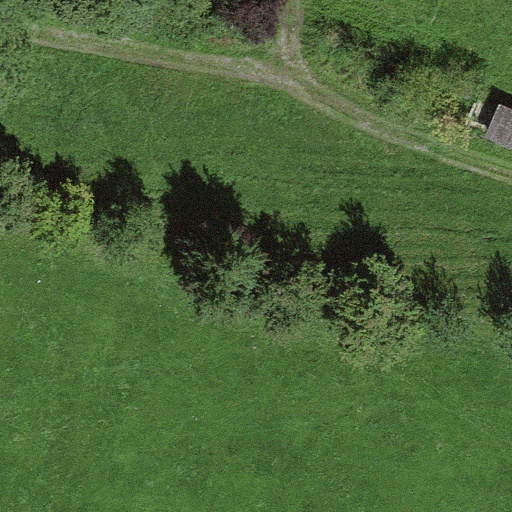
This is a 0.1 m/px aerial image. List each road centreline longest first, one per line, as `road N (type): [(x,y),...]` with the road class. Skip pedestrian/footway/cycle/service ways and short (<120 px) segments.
road 1 (track): [(294,0),(294,50),(324,86),(511,165)]
road 2 (track): [(57,30),(294,50)]
